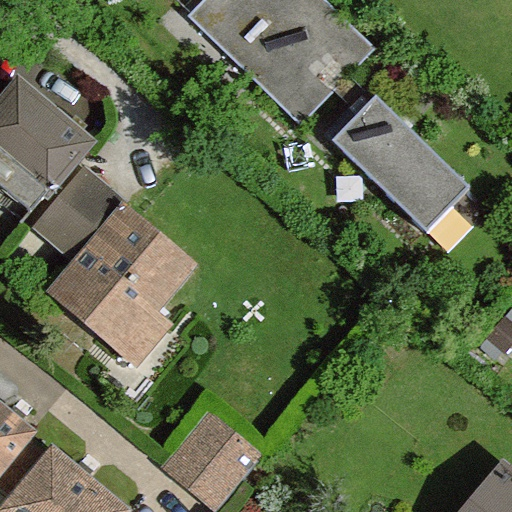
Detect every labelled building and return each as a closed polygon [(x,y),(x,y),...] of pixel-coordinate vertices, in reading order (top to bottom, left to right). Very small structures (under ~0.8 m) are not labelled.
[(377,51),(324,0),(210,0),(207,3),(271,66),(256,83),(303,127),(377,51)] [(191,20),(256,83),(271,66),(207,3),(191,20)] [(30,190),(45,203),(92,146),(22,88),(0,114),(0,153),(28,176),(30,190)] [(474,185),(378,92),(330,142),(426,235),(474,185)] [(82,263),(92,250),(109,230),(98,219),(114,198),(85,174),(39,227),(82,263)] [(196,266),(139,218),(103,258),(92,250),(82,263),(53,296),(124,355),(159,311),(196,266)] [(511,360),(485,338),(472,354),(511,386),(511,360)] [(31,435),(0,409),(0,471),(28,439),(31,435)] [(264,458),(212,415),(168,466),(222,511),(243,483),(264,458)] [(53,459),(28,439),(0,471),(0,483),(19,500),(53,459)] [(124,511),(56,456),(53,459),(19,500),(9,511),(124,511)] [(511,511),(511,477),(506,473),(474,511),(511,511)]
